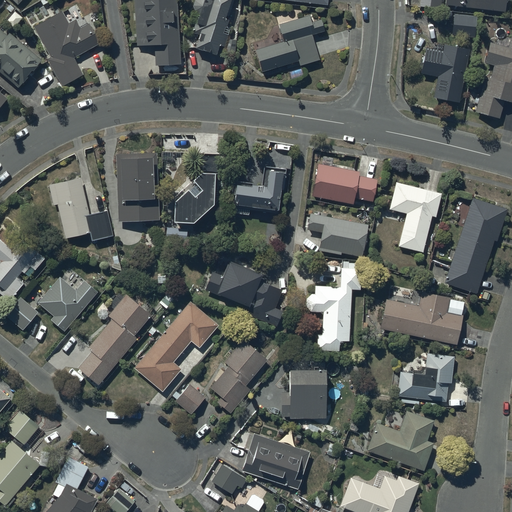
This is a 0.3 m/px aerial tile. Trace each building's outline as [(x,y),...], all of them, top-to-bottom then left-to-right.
[(134,0),(137,49),(156,48),(157,68),(181,67),(181,57),(184,56),(182,38),(180,38),(178,0),(134,0)] [(206,0),(206,3),(205,3),(204,3),(204,2),(203,2),(202,3),(201,3),(200,3),(199,4),(198,4),(197,5),(196,6),(196,7),(195,8),(195,9),(195,10),(195,11),(195,12),(195,13),(196,14),(196,15),(197,15),(197,16),(197,17),(198,17),(199,17),(199,18),(200,18),(190,50),(218,59),(221,50),(227,52),(233,34),(228,32),(238,0),(206,0)] [(444,0),(445,3),(505,9),(505,0),(444,0)] [(62,9),(34,24),(51,55),(47,57),(62,85),(84,73),(74,56),(100,43),(89,22),(80,27),(75,18),(69,21),(62,9)] [(17,12),(8,23),(16,29),(24,19),(17,12)] [(476,14),(454,13),(452,34),(475,35),(476,14)] [(310,18),(279,27),(284,44),(256,52),(263,74),(299,64),(300,68),(320,62),(314,41),(323,39),(321,34),(325,33),(322,22),(313,25),(310,18)] [(0,73),(21,91),(31,79),(29,77),(34,71),(36,73),(44,62),(11,34),(9,36),(0,28),(0,73)] [(511,30),(508,45),(490,40),(484,61),(494,63),(490,76),(484,74),(474,110),(500,117),(505,98),(511,100),(511,30)] [(469,47),(443,42),(442,49),(426,46),(420,71),(437,74),(433,95),(458,100),(469,47)] [(0,105),(8,96),(0,89),(0,105)] [(157,151),(116,153),(118,219),(159,218),(157,151)] [(318,161),(311,194),(353,203),(354,196),(372,200),(377,177),(359,174),(360,170),(318,161)] [(280,187),(284,187),(286,165),(264,163),(261,182),(252,181),(252,180),(233,178),(232,191),(235,192),(232,211),(249,213),(250,203),(278,206),(280,187)] [(171,195),(170,218),(190,218),(214,197),(215,170),(211,170),(211,169),(197,169),(189,176),(190,177),(171,195)] [(81,175),(49,183),(53,204),(57,203),(65,236),(89,230),(91,239),(113,234),(107,208),(89,212),(81,175)] [(441,191),(396,180),(389,207),(406,211),(398,244),(423,250),(432,214),(436,215),(441,191)] [(508,207),(471,196),(444,281),(477,292),(494,239),(497,240),(508,207)] [(369,223),(309,211),(306,227),(321,230),(318,248),(341,253),(341,251),(362,255),(369,223)] [(187,228),(167,226),(166,237),(186,238),(187,228)] [(0,236),(0,289),(10,298),(25,280),(18,274),(22,269),(29,275),(46,255),(23,235),(12,247),(0,236)] [(262,271),(228,258),(222,273),(212,269),(205,289),(215,293),(216,290),(249,302),(245,311),(277,324),(283,308),(275,305),(282,287),(259,278),(262,271)] [(348,259),(341,259),(341,266),(339,266),(338,285),(314,284),(313,291),(312,291),(311,291),(310,292),(309,292),(308,293),(307,294),(306,295),(305,296),(305,297),(305,298),(304,298),(304,299),(304,300),(304,301),(304,302),(304,303),(304,304),(305,304),(305,305),(305,306),(306,306),(306,307),(307,307),(307,308),(308,308),(308,309),(309,309),(309,310),(310,310),(311,310),(321,310),(321,332),(316,332),(316,349),(338,349),(338,339),(348,339),(350,287),(358,287),(358,262),(347,262),(348,259)] [(60,275),(38,301),(54,314),(51,318),(65,330),(98,290),(84,278),(76,288),(60,275)] [(386,297),(380,326),(457,342),(463,313),(461,313),(464,300),(451,297),(451,296),(422,289),(419,304),(386,297)] [(92,350),(78,367),(98,383),(137,336),(134,333),(152,313),(126,291),(108,313),(112,316),(87,346),(92,350)] [(21,295),(5,313),(23,328),(39,310),(21,295)] [(179,312),(134,366),(162,390),(181,367),(173,360),(191,339),(199,346),(219,323),(190,299),(185,305),(183,304),(177,311),(179,312)] [(217,400),(231,410),(250,388),(245,384),(268,357),(243,336),(223,360),(229,364),(211,385),(222,394),(217,400)] [(453,354),(426,351),(425,362),(424,370),(412,368),(411,370),(399,369),(396,395),(446,400),(448,382),(451,382),(453,354)] [(311,365),(289,365),(289,389),(281,389),(281,415),(289,415),(289,417),(325,417),(325,360),(311,360),(311,365)] [(359,364),(348,364),(348,377),(359,377),(359,364)] [(190,383),(175,399),(190,412),(205,396),(190,383)] [(0,410),(11,397),(0,387),(0,410)] [(20,408),(5,426),(24,442),(39,423),(20,408)] [(376,421),(366,448),(424,469),(434,441),(426,439),(434,419),(406,409),(399,429),(376,421)] [(254,431),(241,469),(297,487),(309,450),(254,431)] [(11,438),(0,451),(0,500),(5,505),(6,503),(9,505),(16,497),(13,494),(40,462),(11,438)] [(53,493),(58,495),(43,511),(89,511),(90,511),(97,497),(77,487),(87,465),(68,455),(55,480),(59,481),(53,493)] [(248,475),(223,460),(211,480),(231,492),(237,483),(241,486),(248,475)] [(374,484),(350,475),(340,505),(358,511),(408,511),(419,482),(379,468),(374,484)] [(119,485),(105,502),(116,511),(124,511),(135,500),(119,485)] [(263,498),(256,493),(251,493),(246,502),(246,501),(243,505),(238,502),(234,508),(226,503),(220,511),(257,511),(259,510),(263,502),(263,498)]
